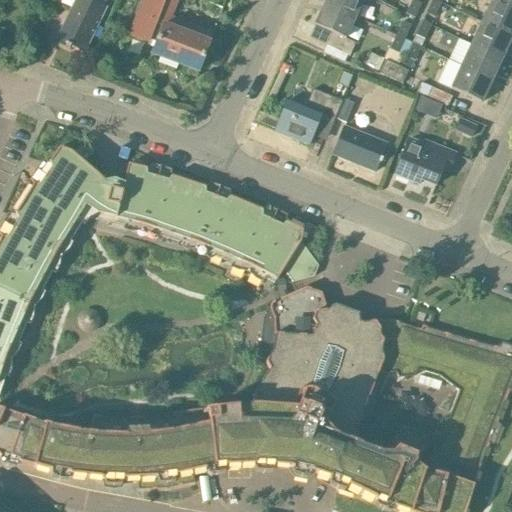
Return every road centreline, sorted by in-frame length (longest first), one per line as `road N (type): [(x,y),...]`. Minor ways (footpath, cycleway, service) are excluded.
road 1 (residential): [(455,248),(210,152)]
road 2 (residential): [(210,152),(13,85)]
road 3 (residential): [(210,152),(278,0)]
road 4 (residential): [(141,511),(0,479)]
road 5 (residential): [(455,248),(511,122)]
